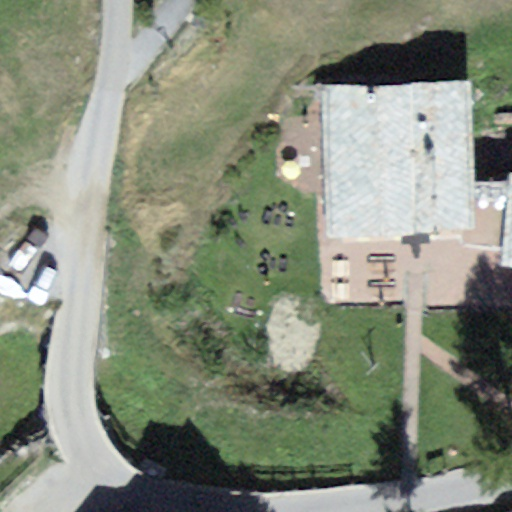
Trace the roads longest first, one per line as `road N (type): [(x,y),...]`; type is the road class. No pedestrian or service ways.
road 1 (unclassified): [(120,0),(71,392),(78,429),(99,466),(166,511)]
road 2 (track): [(217,0),(103,110)]
